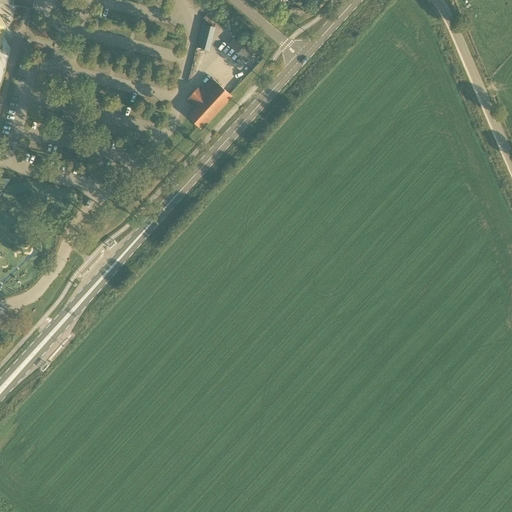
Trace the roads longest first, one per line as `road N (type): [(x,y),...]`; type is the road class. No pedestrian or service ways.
road 1 (secondary): [(54,331),(301,59)]
road 2 (unclassified): [(511,164),(436,0)]
